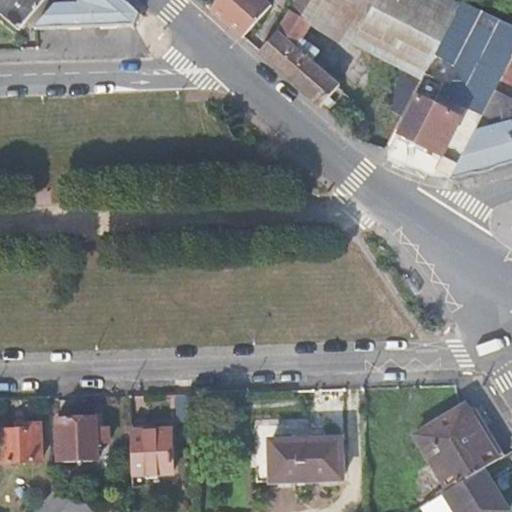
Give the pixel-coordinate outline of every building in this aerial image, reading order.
[(45,0),(0,0),(0,14),(19,31),(45,0)] [(78,9),(55,6),(35,29),(38,31),(135,28),(139,14),(123,0),(81,0),(84,2),(78,9)] [(264,0),(220,0),(212,12),(240,36),(244,41),(271,6),(264,0)] [(297,0),(277,34),(259,53),(270,63),(296,87),(317,104),(321,108),(341,86),(298,47),(312,23),(325,0),(372,0),(377,2),(378,0),(297,0)] [(378,0),(377,2),(372,0),(325,0),(312,23),(349,53),(353,46),(402,72),(422,83),(426,75),(435,57),(463,2),(463,0),(378,0)] [(447,97),(483,117),(511,57),(511,24),(463,2),(435,57),(453,66),(461,81),(455,80),(447,97)] [(503,130),(473,136),(452,177),(455,180),(468,176),(473,176),(482,175),(486,175),(493,172),(500,168),(504,167),(511,164),(511,107),(511,106),(511,103),(511,57),(483,117),(481,120),(488,123),(489,120),(502,119),(503,130)] [(422,83),(402,72),(391,111),(404,118),(414,97),(422,83)] [(444,84),(426,75),(422,83),(414,97),(420,99),(402,134),(439,154),(443,156),(462,120),(433,106),(444,84)] [(452,149),(463,154),(473,131),(462,126),(452,149)] [(432,167),(439,154),(402,134),(397,131),(390,145),(432,167)] [(189,395),(176,395),(177,420),(190,420),(189,395)] [(436,425),(420,435),(435,460),(416,471),(434,500),(452,489),(485,470),(509,455),(481,408),(475,407),(467,406),(436,425)] [(56,418),(58,461),(98,459),(97,444),(109,443),(109,427),(97,428),(96,417),(56,418)] [(3,432),(3,463),(42,462),(42,424),(24,424),(24,431),(3,432)] [(170,432),(131,433),(133,477),(171,475),(170,432)] [(271,443),(272,486),(343,483),(341,441),(271,443)] [(510,511),(485,470),(452,489),(445,494),(439,497),(421,508),(423,511),(510,511)] [(113,511),(53,490),(53,491),(34,511),(113,511)]
